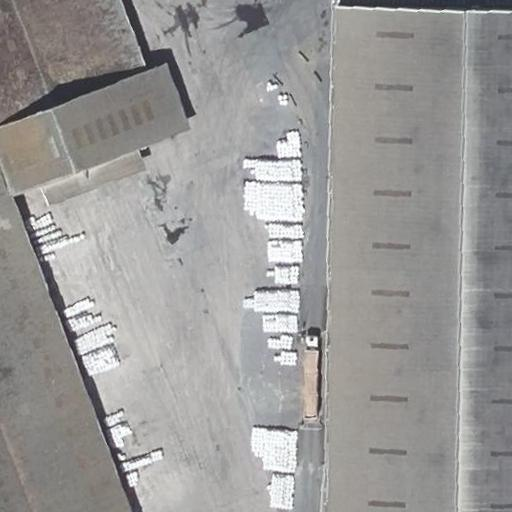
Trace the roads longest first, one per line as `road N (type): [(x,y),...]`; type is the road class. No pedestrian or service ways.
road 1 (unknown): [(263,21),(229,133),(207,354),(221,454),(277,511)]
road 2 (unknown): [(313,511),(315,128),(311,105),(263,21)]
road 3 (unknown): [(263,21),(222,41),(179,49),(148,33),(133,0)]
